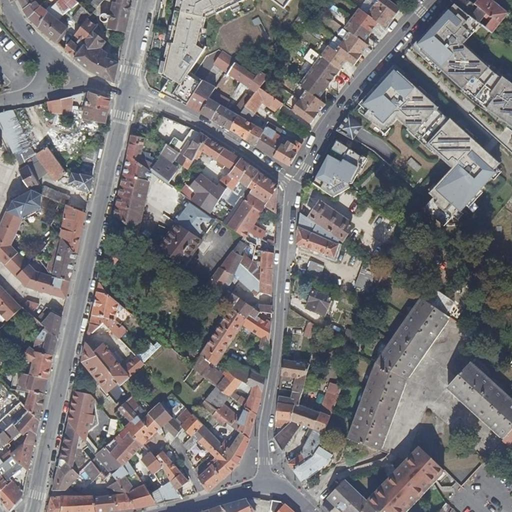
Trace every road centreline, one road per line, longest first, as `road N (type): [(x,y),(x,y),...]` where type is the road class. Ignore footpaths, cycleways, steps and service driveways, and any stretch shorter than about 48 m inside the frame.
road 1 (secondary): [(128,91),(32,511)]
road 2 (residential): [(293,187),(265,483)]
road 3 (residential): [(436,0),(328,125),(293,187)]
road 4 (residential): [(128,91),(293,187)]
road 5 (unknown): [(328,125),(455,214),(467,215),(480,201)]
road 6 (unknown): [(388,51),(500,150)]
road 7 (unknown): [(293,187),(409,252)]
